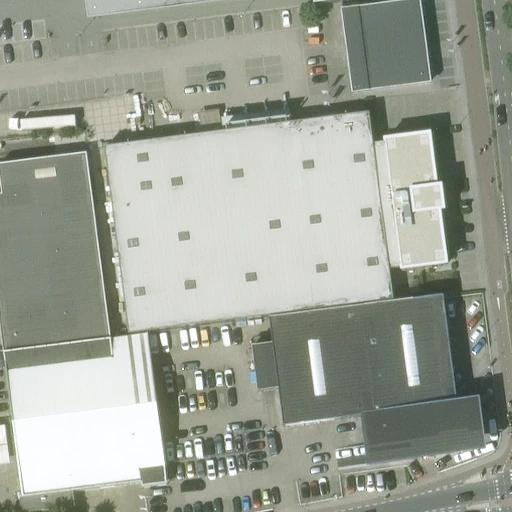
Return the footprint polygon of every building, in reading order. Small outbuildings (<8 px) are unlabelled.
[(105,0),(108,13),(210,0),(105,0)] [(429,84),(418,3),(341,13),(351,94),(429,84)] [(226,134),(104,150),(128,337),(393,302),(389,272),(401,270),(384,142),(373,144),(369,115),(287,126),(286,116),(257,120),(224,124),(226,134)] [(430,136),(384,142),(401,270),(401,273),(447,267),(440,214),(444,213),(441,189),(437,189),(430,136)] [(107,342),(81,156),(0,167),(0,355),(2,356),(107,342)] [(434,299),(269,321),(272,347),(252,350),(258,395),(278,392),(283,429),(362,419),(366,450),(335,455),(338,472),(368,467),(433,459),(474,447),(468,402),(448,405),(434,299)] [(166,481),(146,337),(107,342),(2,356),(12,431),(17,469),(22,511),(46,511),(72,509),(70,494),(166,481)] [(0,432),(0,471),(17,469),(12,431),(0,432)]
